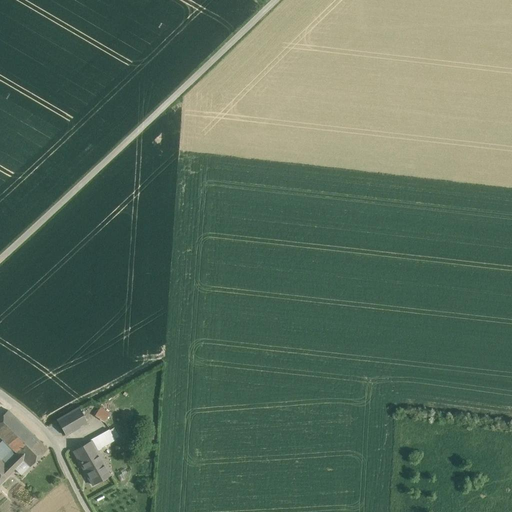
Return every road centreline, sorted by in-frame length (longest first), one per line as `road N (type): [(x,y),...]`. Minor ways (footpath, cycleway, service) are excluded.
road 1 (residential): [(275,0),(0,258)]
road 2 (unclassified): [(0,395),(45,430),(87,511)]
